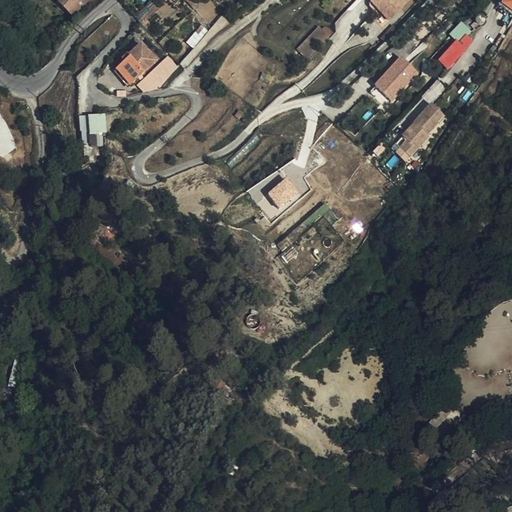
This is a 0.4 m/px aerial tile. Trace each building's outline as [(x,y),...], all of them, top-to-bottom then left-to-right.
[(65,0),(57,9),(65,16),(81,0),(65,0)] [(81,0),(65,16),(61,22),(70,32),(96,6),(90,0),(89,0),(87,2),(84,0),(81,0)] [(161,0),(158,3),(166,12),(174,6),(177,9),(185,1),(184,0),(161,0)] [(371,0),(369,3),(370,4),(382,15),(388,16),(397,6),(400,8),(406,0),(371,0)] [(511,0),(504,0),(497,10),(511,19),(511,0)] [(388,21),(400,8),(397,6),(388,16),(382,15),(388,21)] [(332,34),(329,31),(326,28),(321,28),(319,31),(328,39),(332,34)] [(296,52),(307,62),(328,39),(319,31),(317,30),(296,52)] [(433,66),(442,73),(467,46),(463,42),(462,43),(457,39),(433,66)] [(129,86),(154,65),(139,47),(128,56),(130,58),(115,71),(129,86)] [(374,86),(393,103),(419,72),(400,56),(374,86)] [(176,70),(167,60),(148,77),(159,88),(176,70)] [(410,132),(392,152),(396,156),(405,165),(417,150),(416,148),(422,142),(433,131),(432,130),(439,123),(427,112),(409,131),(410,132)] [(101,118),(88,120),(93,158),(100,157),(100,150),(103,149),(101,118)] [(93,158),(88,120),(78,121),(85,164),(93,162),(93,158)] [(396,156),(392,152),(387,157),(391,161),(396,156)] [(396,156),(391,161),(401,169),(405,165),(396,156)] [(205,398),(212,404),(216,398),(209,393),(205,398)] [(439,511),(466,492),(459,482),(432,500),(439,511)]
